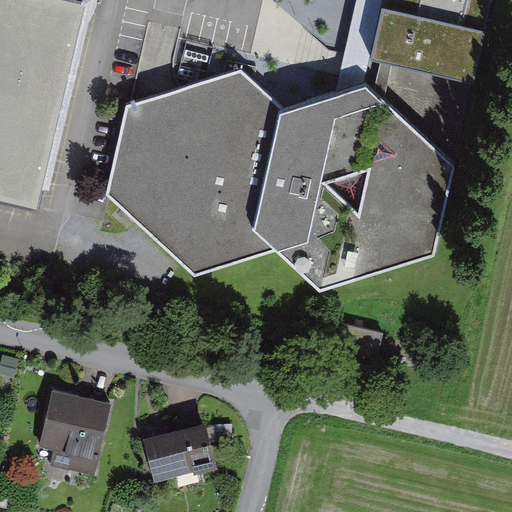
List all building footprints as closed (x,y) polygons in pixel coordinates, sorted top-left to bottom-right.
[(0,0),(0,183),(50,195),(93,0),(0,0)] [(396,0),(385,55),(392,56),(386,82),(287,110),(249,66),(137,95),(117,187),(201,270),(288,248),(339,285),(444,255),(497,0),(396,0)] [(18,358),(2,354),(0,361),(0,373),(14,376),(18,358)] [(111,400),(51,387),(38,446),(53,449),(49,464),(48,471),(67,475),(69,468),(95,474),(111,400)] [(218,464),(207,420),(143,435),(153,479),(218,464)]
